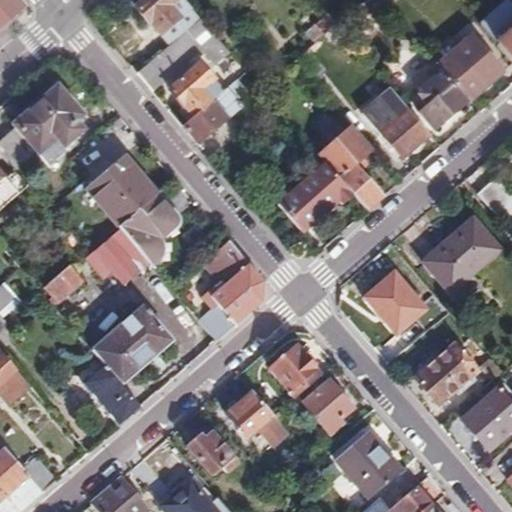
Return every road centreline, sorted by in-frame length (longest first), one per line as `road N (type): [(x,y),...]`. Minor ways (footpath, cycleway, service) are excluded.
road 1 (residential): [(301,296),(59,15)]
road 2 (residential): [(53,511),(301,296)]
road 3 (residential): [(490,511),(301,296)]
road 4 (residential): [(301,296),(511,114)]
